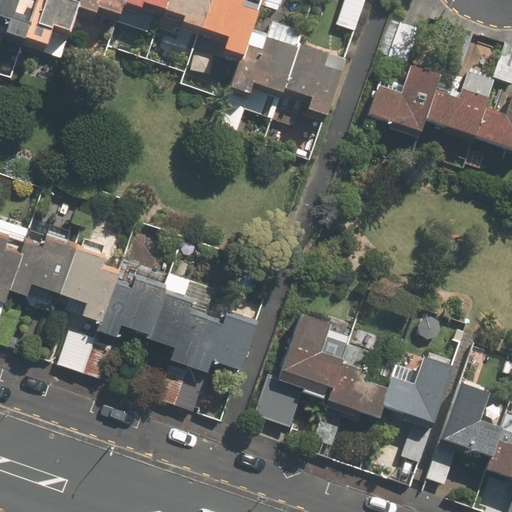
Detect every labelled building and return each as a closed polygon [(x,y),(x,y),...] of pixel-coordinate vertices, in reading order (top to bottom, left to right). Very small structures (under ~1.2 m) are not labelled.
[(24,40),(37,0),(0,0),(0,18),(8,21),(4,34),(24,40)] [(76,8),(78,0),(37,0),(24,40),(46,47),(52,29),(68,34),(76,8)] [(124,3),(124,0),(78,0),(76,8),(96,15),(97,10),(119,17),(124,3)] [(142,5),(163,11),(166,0),(124,0),(124,3),(140,9),(142,5)] [(166,0),(163,11),(184,18),(183,23),(199,28),(208,0),(166,0)] [(239,0),(208,0),(199,28),(198,30),(225,39),(221,51),(240,58),(244,45),(256,9),(239,3),(239,0)] [(363,0),(342,0),(336,25),(356,30),(363,0)] [(417,26),(390,17),(377,54),(405,63),(417,26)] [(250,84),(280,94),(282,89),(296,47),(266,37),(262,51),(244,45),(240,58),(229,90),(247,95),(250,84)] [(511,80),(511,47),(502,44),(489,77),(510,85),(511,80)] [(340,61),(296,47),(282,89),(310,98),(306,111),(322,116),(340,61)] [(368,116),(417,134),(422,119),(433,91),(438,77),(409,66),(398,95),(378,88),(368,116)] [(422,119),(472,137),(483,109),(494,80),(465,69),(454,99),(433,91),(422,119)] [(472,137),(511,151),(511,89),(502,116),(483,109),(472,137)] [(87,219),(81,241),(104,247),(109,225),(87,219)] [(8,233),(0,230),(0,299),(5,301),(8,293),(21,253),(4,248),(8,233)] [(58,298),(76,246),(47,237),(43,249),(25,243),(21,253),(8,293),(29,300),(33,290),(58,298)] [(104,255),(76,246),(58,298),(84,306),(81,317),(101,323),(115,281),(118,273),(100,267),(104,255)] [(101,323),(99,333),(118,339),(121,327),(148,335),(162,291),(164,284),(133,275),(130,286),(115,281),(101,323)] [(170,361),(189,367),(204,316),(189,310),(192,299),(162,291),(148,335),(146,342),(174,349),(170,361)] [(204,316),(189,367),(208,374),(211,362),(238,370),(254,319),(223,310),(220,321),(204,316)] [(281,371),(331,388),(340,361),(341,358),(318,351),(326,325),(299,316),(281,371)] [(388,391),(383,406),(431,422),(449,367),(421,358),(412,384),(392,378),(388,391)] [(383,406),(388,391),(362,383),(366,369),(340,361),(331,388),(327,401),(378,419),(383,406)] [(276,383),(263,378),(251,415),(286,427),(299,391),(276,383)] [(439,439),(491,457),(497,439),(501,428),(478,420),(488,394),(459,384),(439,439)] [(340,425),(319,418),(312,440),(333,447),(340,425)] [(424,442),(404,435),(400,447),(383,441),(372,473),(391,480),(400,455),(417,461),(424,442)] [(511,444),(497,439),(491,457),(487,470),(511,478),(511,444)] [(453,460),(434,453),(425,479),(444,486),(453,460)]
